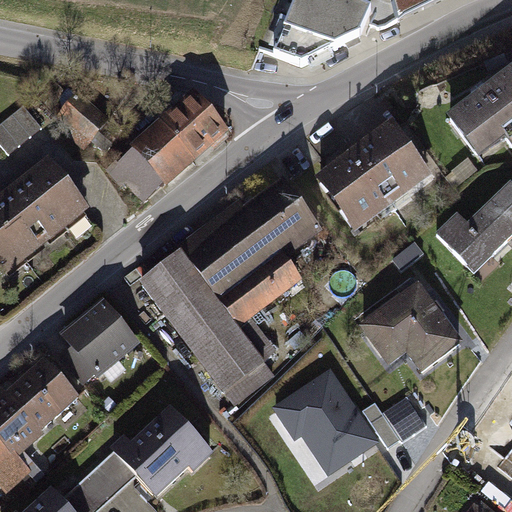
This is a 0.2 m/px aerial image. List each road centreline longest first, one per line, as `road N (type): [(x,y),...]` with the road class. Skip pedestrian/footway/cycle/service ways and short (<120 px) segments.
road 1 (residential): [(0,351),(142,229),(286,125)]
road 2 (unclassified): [(0,39),(225,88),(286,125)]
road 3 (residential): [(286,125),(438,34),(511,4)]
road 4 (residential): [(405,511),(511,351)]
